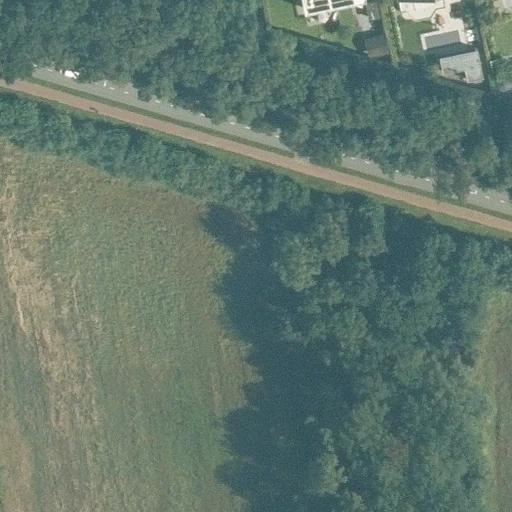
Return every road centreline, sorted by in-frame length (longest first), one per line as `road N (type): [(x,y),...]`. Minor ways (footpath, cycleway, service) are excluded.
road 1 (tertiary): [(511,202),(0,54)]
road 2 (track): [(345,511),(283,161)]
